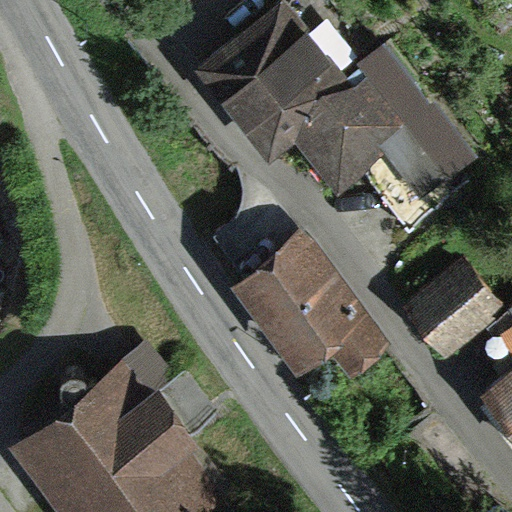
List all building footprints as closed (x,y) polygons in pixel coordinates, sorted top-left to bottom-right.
[(285,0),(277,0),(194,68),(273,164),(298,143),(339,193),(366,171),(414,229),(495,163),(438,94),(432,100),(383,40),(354,64),(365,77),(355,85),(285,0)] [(392,343),(303,231),(229,290),(300,379),(333,354),(350,376),(392,343)] [(400,307),(444,360),(502,305),(458,258),(400,307)] [(123,366),(17,441),(67,511),(184,511),(213,492),(123,366)] [(511,366),(482,391),(511,427),(511,366)]
